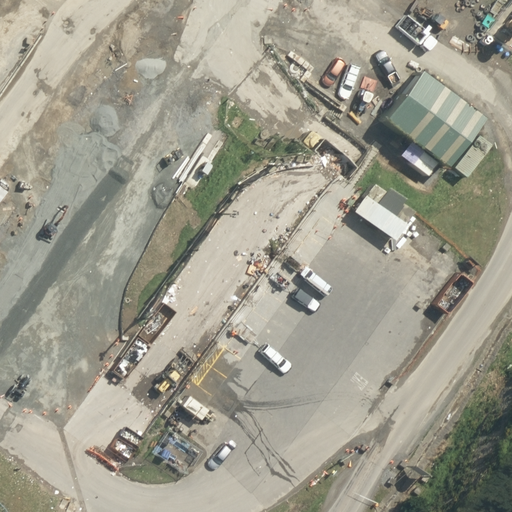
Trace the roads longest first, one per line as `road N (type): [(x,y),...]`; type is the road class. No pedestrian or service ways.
road 1 (unclassified): [(422,396),(351,413),(278,471),(189,511)]
road 2 (unclassified): [(165,511),(100,497),(0,423)]
road 3 (unclassified): [(511,250),(422,396)]
road 4 (unclassified): [(422,396),(347,511)]
